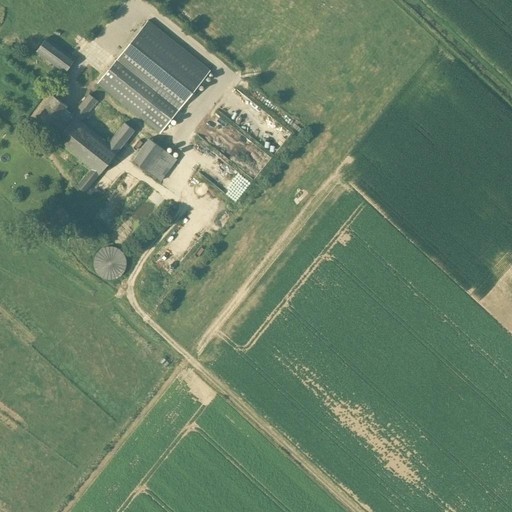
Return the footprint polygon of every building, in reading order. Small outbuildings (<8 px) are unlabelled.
[(98,83),(160,132),(210,70),(148,20),(98,83)] [(76,59),(47,37),(36,52),(65,73),(76,59)] [(86,76),(83,74),(78,80),(89,88),(99,74),(92,69),(86,76)] [(51,128),(61,135),(56,141),(91,170),(77,187),(84,193),(134,130),(125,123),(108,144),(80,121),(97,101),(89,95),(73,115),(65,109),(67,106),(53,96),(36,119),(50,129),(51,128)] [(161,182),(177,159),(149,139),(133,161),(161,182)] [(127,264),(127,263),(127,261),(126,259),(126,258),(125,256),(124,255),(124,253),(122,252),(121,251),(120,250),(119,249),(117,248),(115,247),(114,247),(112,247),(111,246),(109,247),(107,247),(106,247),(104,248),(102,249),(101,250),(100,251),(99,252),(97,253),(97,255),(96,256),(95,258),(95,259),(94,261),(94,263),(94,264),(95,266),(95,268),(96,269),(97,271),(97,272),(99,273),(100,275),(101,276),(102,277),(104,277),(106,278),(107,278),(109,279),(111,279),(112,279),(114,278),(115,278),(117,277),(119,277),(120,276),(121,275),(122,273),(124,272),(124,271),(125,269),(126,268),(126,266),(127,264)]
